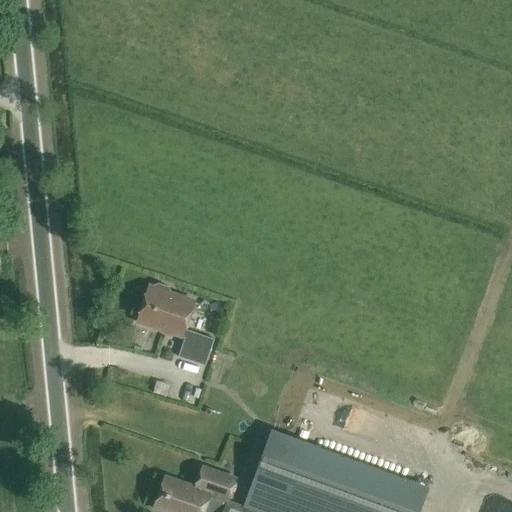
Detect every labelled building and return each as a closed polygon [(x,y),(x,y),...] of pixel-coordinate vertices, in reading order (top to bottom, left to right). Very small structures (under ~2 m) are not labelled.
[(171,290),(169,287),(158,283),(154,285),(154,287),(149,285),(137,321),(185,338),(179,356),(205,365),(215,339),(185,329),(195,301),(170,292),(171,290)] [(215,355),(208,384),(223,389),(231,359),(215,355)] [(165,395),(169,384),(157,381),(154,392),(165,395)] [(233,439),(251,442),(253,430),(235,427),(233,439)] [(242,507),(227,502),(236,479),(202,467),(195,486),(166,477),(155,509),(162,511),(418,511),(427,490),(270,432),(242,507)]
